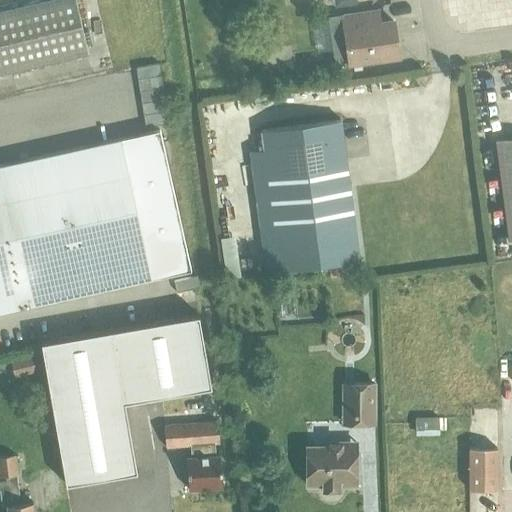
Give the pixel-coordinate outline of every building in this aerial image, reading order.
[(51,0),(0,12),(0,73),(88,53),(75,0),(51,0)] [(398,56),(393,21),(379,23),(377,11),(342,16),(330,18),(337,65),(349,64),(398,56)] [(136,68),(145,126),(168,123),(158,64),(136,68)] [(258,75),(251,79),(252,87),(259,91),(265,86),(265,79),(258,75)] [(268,188),(255,190),(267,272),(279,271),(359,260),(340,119),(261,130),(268,188)] [(120,138),(0,164),(0,311),(151,278),(190,270),(159,130),(120,138)] [(511,240),(511,137),(495,139),(508,241),(511,240)] [(251,271),(245,235),(232,237),(238,273),(251,271)] [(176,292),(199,287),(196,276),(174,281),(176,292)] [(111,330),(40,342),(65,484),(136,472),(124,402),(211,387),(198,315),(111,330)] [(40,370),(36,354),(10,361),(14,377),(40,370)] [(210,359),(213,388),(230,386),(228,357),(210,359)] [(374,423),(374,383),(343,383),(343,423),(374,423)] [(438,419),(414,420),(415,437),(438,436),(438,419)] [(188,489),(222,487),(219,454),(215,455),(214,443),(219,442),(217,420),(163,424),(165,447),(190,444),(191,456),(185,457),(188,489)] [(356,484),(356,442),(326,442),(326,446),(306,446),(306,484),(323,484),(323,490),(339,490),(339,484),(356,484)] [(496,448),(468,448),(468,490),(496,490),(496,448)] [(20,504),(17,474),(18,474),(16,454),(0,455),(0,495),(1,507),(6,506),(6,511),(33,511),(33,502),(20,504)]
